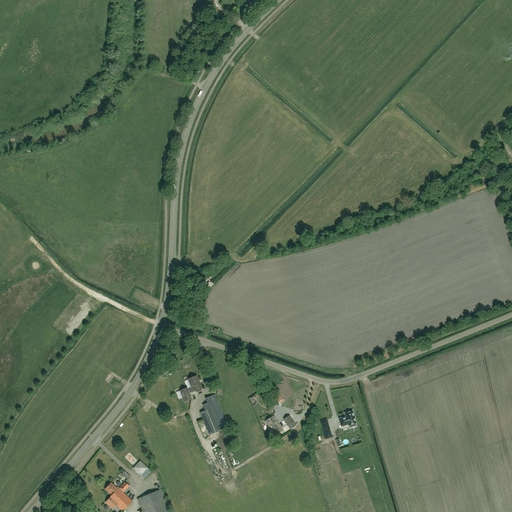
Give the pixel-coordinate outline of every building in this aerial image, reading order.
[(191,387),(193,391),(193,392),(202,388),(197,376),(188,379),(191,387)] [(193,391),(191,387),(187,389),(187,388),(180,390),(184,401),(191,398),(189,393),(193,391)] [(203,420),(209,435),(228,427),(216,394),(205,398),(207,403),(203,405),(208,418),(203,420)] [(347,425),(348,426),(356,424),(352,411),(344,413),(346,417),(339,419),(341,427),(347,425)] [(289,415),(284,419),(287,423),(290,429),(296,426),(292,420),(289,415)] [(274,436),(282,430),(279,424),(278,424),(275,419),(273,416),(265,421),(274,436)] [(327,420),(320,422),(326,439),(332,437),(327,420)] [(147,468),(140,461),(133,468),(140,475),(147,468)] [(149,476),(153,480),(157,477),(153,472),(149,476)] [(111,483),(108,486),(129,506),(133,501),(123,492),(129,486),(125,482),(119,488),(117,487),(117,488),(111,483)] [(119,506),(118,507),(123,511),(129,506),(108,486),(105,489),(111,495),(109,498),(105,502),(106,503),(106,504),(108,506),(109,505),(113,509),(118,504),(119,506)] [(170,511),(161,489),(137,499),(142,511),(170,511)]
